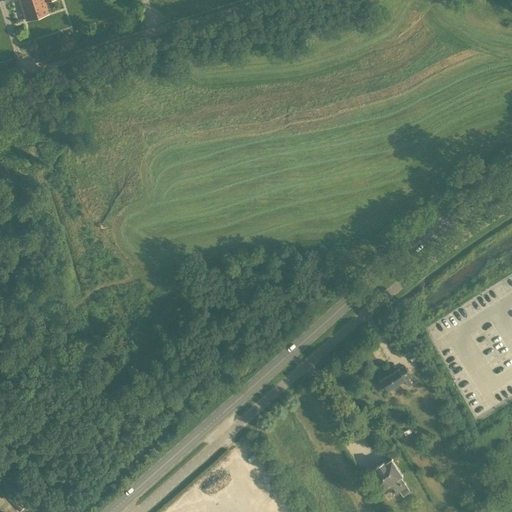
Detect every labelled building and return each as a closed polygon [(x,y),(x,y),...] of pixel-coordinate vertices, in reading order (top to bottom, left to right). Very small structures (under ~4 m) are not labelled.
[(43,0),(28,0),(21,2),(26,20),(48,13),(44,2),(43,0)] [(415,350),(408,355),(414,363),(420,359),(415,350)] [(411,375),(405,366),(382,380),(389,390),(405,380),(404,379),(411,375)] [(397,493),(403,489),(408,497),(412,495),(417,502),(424,497),(414,482),(407,487),(401,476),(403,475),(392,459),(385,463),(384,462),(377,467),(378,468),(371,472),(385,493),(393,488),(397,493)] [(0,497),(0,498),(4,495),(19,511),(24,508),(23,507),(26,504),(17,492),(14,495),(12,492),(10,494),(8,491),(9,490),(0,479),(0,497)]
